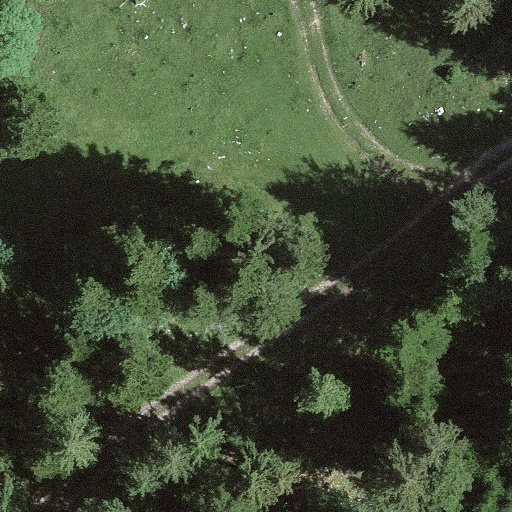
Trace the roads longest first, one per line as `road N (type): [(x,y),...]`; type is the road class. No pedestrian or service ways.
road 1 (track): [(39,511),(511,152)]
road 2 (track): [(303,0),(334,104),(378,154),(409,170),(441,172),(508,153)]
